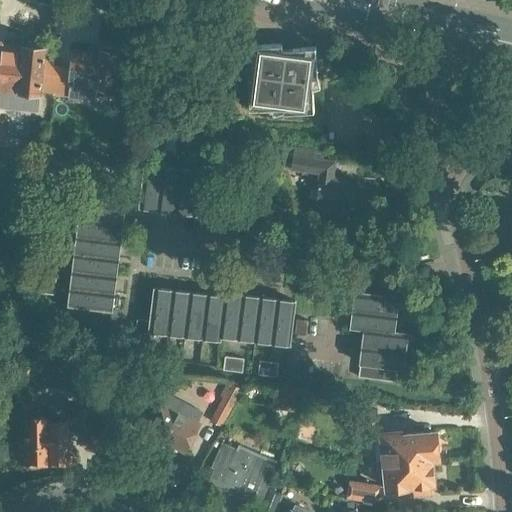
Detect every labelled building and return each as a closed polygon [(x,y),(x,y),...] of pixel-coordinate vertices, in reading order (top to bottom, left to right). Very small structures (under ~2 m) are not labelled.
[(0,49),(0,107),(8,108),(39,111),(41,92),(43,79),(44,61),(45,60),(46,47),(41,46),(41,41),(29,40),(28,45),(23,44),(23,45),(2,43),(1,50),(0,49)] [(248,79),(250,105),(250,109),(283,107),(283,112),(314,111),(312,78),(317,77),(316,47),(294,48),(293,43),(282,44),(252,45),(253,78),(248,79)] [(43,79),(41,92),(68,95),(95,98),(97,86),(123,88),(126,61),(118,61),(119,49),(99,47),(98,51),(72,49),(70,67),(54,65),(54,62),(44,61),(43,79)] [(157,149),(158,136),(149,134),(147,148),(157,149)] [(158,136),(157,149),(166,151),(168,137),(158,136)] [(218,147),(217,161),(226,162),(227,162),(228,150),(228,149),(218,147)] [(294,147),(291,170),(318,174),(317,183),(313,182),(312,190),(318,190),(316,212),(334,214),(334,212),(359,216),(360,208),(362,208),(364,195),(362,195),(363,187),(347,185),(348,179),(333,177),(335,161),(323,160),(324,151),(294,147)] [(217,161),(215,172),(216,172),(216,174),(225,176),(227,162),(226,162),(217,161)] [(145,163),(140,206),(158,209),(164,166),(145,163)] [(164,166),(158,209),(177,211),(182,168),(164,166)] [(182,168),(177,211),(194,213),(199,170),(182,168)] [(199,170),(194,213),(211,215),(214,190),(216,174),(216,172),(215,172),(199,170)] [(216,174),(214,190),(226,191),(228,178),(225,178),(225,176),(216,174)] [(82,199),(80,217),(123,222),(125,205),(82,199)] [(50,214),(64,215),(65,206),(51,204),(50,214)] [(64,215),(50,214),(49,223),(63,225),(64,215)] [(80,217),(78,234),(121,240),(123,222),(80,217)] [(78,234),(75,252),(118,257),(121,240),(78,234)] [(46,248),(60,250),(61,241),(47,239),(46,248)] [(46,248),(45,258),(58,259),(60,250),(46,248)] [(75,252),(73,269),(116,275),(118,257),(75,252)] [(73,269),(71,287),(114,292),(116,275),(73,269)] [(42,284),(55,285),(56,277),(43,275),(42,284)] [(42,284),(41,292),(54,294),(55,285),(42,284)] [(12,285),(9,305),(26,307),(28,287),(12,285)] [(71,287),(69,305),(112,310),(114,292),(71,287)] [(150,330),(149,330),(150,330),(167,333),(173,290),(155,287),(151,321),(150,330)] [(173,290),(167,333),(185,335),(190,292),(173,290)] [(356,291),(353,308),(396,313),(399,296),(356,291)] [(190,292),(185,335),(203,337),(208,294),(190,292)] [(225,296),(220,335),(221,335),(237,337),(242,294),(225,292),(224,296),(225,296)] [(208,294),(203,337),(220,339),(221,335),(220,335),(225,296),(224,296),(208,294)] [(242,294),(237,337),(255,339),(260,296),(242,294)] [(260,296),(255,339),(272,342),(278,299),(260,296)] [(278,299),(272,342),(290,344),(295,301),(278,299)] [(353,308),(351,327),(365,328),(394,331),(396,313),(353,308)] [(137,319),(136,328),(150,330),(151,321),(137,319)] [(308,320),(306,320),(297,319),(295,333),(307,335),(308,320)] [(136,328),(135,338),(149,339),(150,330),(149,330),(150,330),(136,328)] [(365,328),(362,346),(405,351),(408,332),(394,331),(365,328)] [(135,338),(134,347),(148,349),(149,339),(135,338)] [(362,346),(360,363),(361,363),(370,364),(379,365),(388,367),(398,368),(403,368),(405,351),(362,346)] [(134,347),(133,356),(147,358),(148,349),(134,347)] [(224,370),(233,371),(235,357),(225,356),(224,370)] [(235,357),(233,371),(242,372),(244,359),(235,357)] [(258,374),(268,375),(269,362),(260,361),(258,374)] [(269,362),(268,375),(277,377),(279,363),(269,362)] [(361,363),(359,376),(368,377),(370,364),(361,363)] [(370,364),(368,377),(377,379),(379,365),(370,364)] [(379,365),(377,379),(387,380),(388,367),(379,365)] [(388,367),(387,380),(396,381),(398,368),(388,367)] [(121,368),(118,377),(128,379),(130,370),(121,368)] [(221,427),(242,388),(231,383),(211,421),(221,427)] [(275,390),(274,398),(273,407),(299,410),(301,394),(275,390)] [(135,427),(185,453),(200,424),(195,421),(201,411),(165,392),(159,403),(159,402),(152,416),(143,411),(135,427)] [(104,394),(100,417),(116,420),(120,397),(104,394)] [(27,462),(71,461),(71,442),(68,442),(68,437),(69,437),(68,421),(68,408),(49,408),(49,417),(26,417),(27,433),(27,443),(19,443),(19,461),(27,461),(27,462)] [(345,425),(375,430),(378,415),(347,410),(345,425)] [(401,432),(383,434),(382,434),(382,435),(378,435),(379,445),(373,445),(375,463),(432,457),(439,457),(436,431),(401,434),(401,432)] [(241,440),(239,445),(237,450),(223,443),(213,466),(216,468),(208,487),(226,495),(222,505),(230,509),(238,511),(244,511),(253,494),(262,498),(277,461),(253,451),(255,446),(254,443),(245,439),(241,440)] [(434,482),(432,457),(375,463),(376,475),(382,475),(383,487),(386,487),(387,488),(410,486),(410,485),(413,485),(414,494),(433,492),(432,482),(434,482)] [(270,482),(267,489),(268,490),(260,509),(265,511),(273,511),(282,494),(281,493),(282,491),(289,494),(292,487),(270,482)] [(350,482),(348,496),(374,500),(376,486),(350,482)] [(356,502),(344,499),(344,508),(343,508),(343,511),(356,511),(357,508),(356,508),(356,502)]
